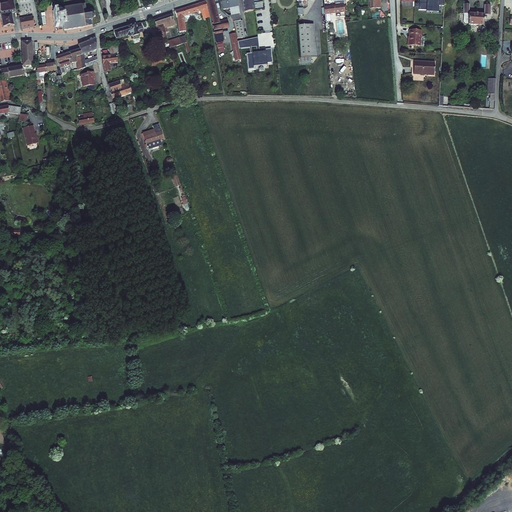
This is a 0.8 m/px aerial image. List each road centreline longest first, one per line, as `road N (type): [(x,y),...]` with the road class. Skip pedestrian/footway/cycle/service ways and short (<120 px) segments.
road 1 (residential): [(42,112),(87,129),(183,100),(236,97),(511,121)]
road 2 (tertiary): [(191,0),(75,36),(0,39)]
